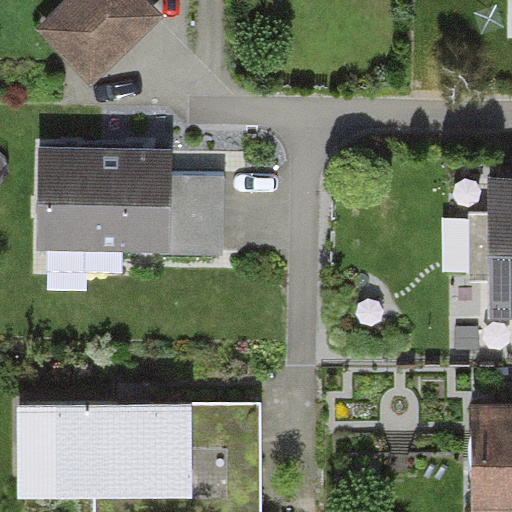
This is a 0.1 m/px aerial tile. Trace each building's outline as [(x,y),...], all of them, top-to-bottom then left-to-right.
[(154,23),(132,0),(75,0),(43,31),(91,82),(154,23)] [(165,159),(46,158),(46,244),(165,244),(165,159)] [(227,253),(227,184),(190,184),(190,253),(227,253)] [(511,311),(511,192),(489,193),(492,312),(511,311)] [(261,511),(259,406),(13,410),(14,495),(97,493),(97,511),(261,511)] [(511,498),(511,416),(486,417),(487,498),(511,498)]
